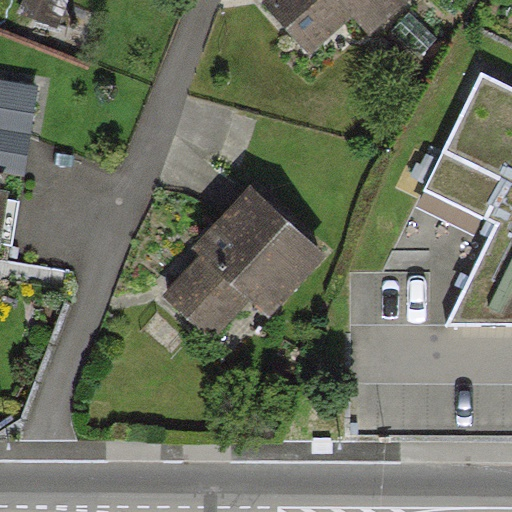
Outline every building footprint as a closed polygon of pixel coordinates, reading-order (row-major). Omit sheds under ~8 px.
[(422,0),(271,0),(311,52),(366,12),(380,31),(422,0)] [(338,73),(372,46),(356,25),(322,52),(338,73)] [(511,88),(486,77),(437,184),(511,216),(511,228),(462,319),(511,318),(511,88)] [(37,84),(0,78),(0,173),(25,177),(37,84)] [(338,260),(262,186),(208,241),(218,251),(178,292),(229,341),(268,301),(284,316),(338,260)] [(10,191),(0,190),(0,282),(1,282),(10,191)]
